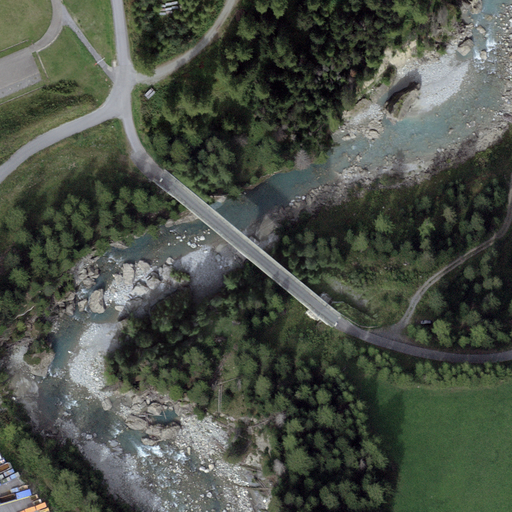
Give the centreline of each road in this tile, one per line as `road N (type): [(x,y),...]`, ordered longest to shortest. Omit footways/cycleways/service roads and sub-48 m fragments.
road 1 (unclassified): [(116,0),(122,104),(151,167),(350,329),(448,357),(511,354)]
road 2 (track): [(389,344),(424,287),(499,235),(511,199)]
road 3 (track): [(230,0),(210,36),(183,61),(124,78)]
